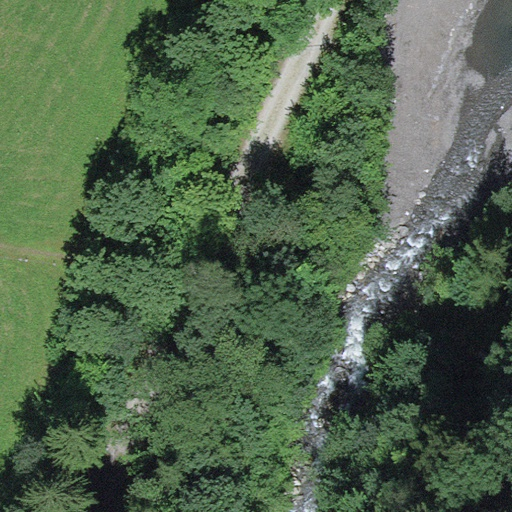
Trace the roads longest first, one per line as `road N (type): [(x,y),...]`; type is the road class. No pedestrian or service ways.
road 1 (track): [(340,0),(103,511)]
road 2 (track): [(409,0),(372,167)]
